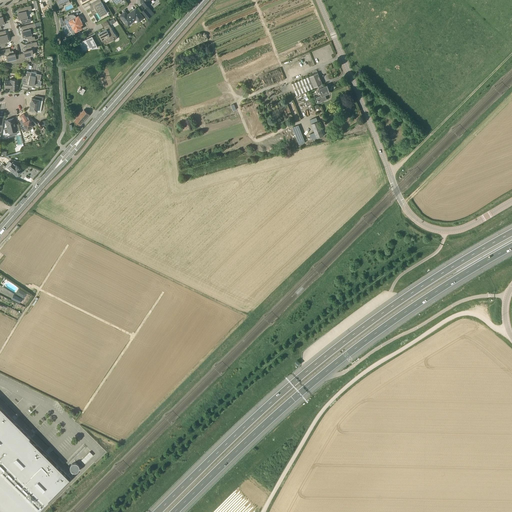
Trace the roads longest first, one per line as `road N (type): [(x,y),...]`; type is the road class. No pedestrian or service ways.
road 1 (motorway): [(511,232),(339,345),(157,511)]
road 2 (motorway): [(175,511),(370,337),(511,246)]
road 3 (track): [(262,511),(323,408),(376,363),(461,313),(507,331)]
road 4 (secondary): [(0,231),(204,0)]
road 5 (residential): [(390,173),(318,0)]
road 6 (track): [(390,173),(511,53)]
road 7 (unclassified): [(511,202),(469,227),(434,230),(406,210),(390,173)]
